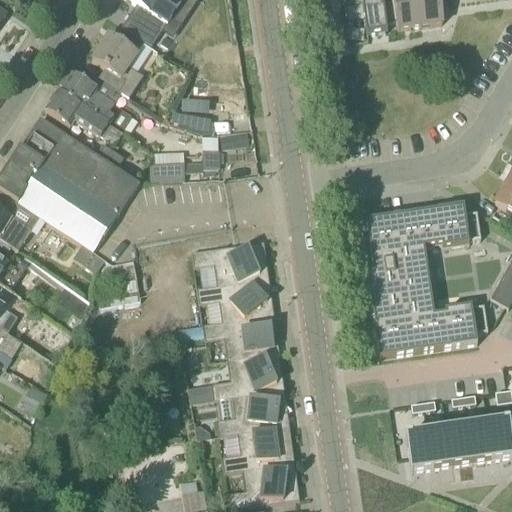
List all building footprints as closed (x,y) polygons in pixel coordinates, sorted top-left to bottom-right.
[(165,0),(121,0),(161,26),(174,6),(165,0)] [(342,0),(343,1),(347,0),(350,0),(352,10),(344,11),(345,12),(384,6),(382,0),(342,0)] [(345,12),(347,28),(364,26),(366,39),(387,36),(386,29),(396,27),(398,35),(393,0),(382,0),(384,6),(345,12)] [(393,0),(398,35),(420,32),(415,0),(393,0)] [(415,0),(420,32),(442,29),(438,0),(415,0)] [(151,55),(143,50),(137,59),(108,41),(92,66),(104,74),(98,84),(101,86),(101,87),(120,100),(121,99),(126,102),(128,104),(142,82),(136,79),(151,55)] [(79,83),(70,77),(58,96),(108,130),(122,139),(131,124),(130,120),(113,110),(120,100),(101,87),(101,86),(98,84),(84,75),(79,83)] [(197,120),(214,117),(206,79),(190,82),(197,120)] [(58,96),(44,116),(69,133),(74,127),(113,153),(122,139),(108,130),(58,96)] [(170,121),(169,136),(211,138),(211,122),(170,121)] [(96,159),(95,161),(40,124),(21,153),(120,218),(139,190),(116,175),(117,173),(96,159)] [(247,138),(220,142),(222,156),(249,151),(247,138)] [(96,159),(117,173),(123,163),(103,149),(96,159)] [(0,182),(0,196),(16,207),(40,223),(82,251),(80,253),(92,261),(94,259),(120,218),(21,153),(20,153),(0,182)] [(203,175),(218,175),(217,157),(202,157),(203,175)] [(183,170),(154,171),(149,171),(150,188),(184,187),(183,170)] [(511,190),(506,187),(494,208),(511,217),(511,190)] [(0,215),(0,245),(18,258),(32,236),(40,223),(16,207),(8,221),(0,215)] [(379,364),(477,350),(475,340),(487,339),(483,312),(472,314),(471,311),(444,315),(445,319),(434,320),(424,253),(441,250),(442,254),(469,250),(468,247),(480,245),(477,219),(465,221),(463,211),(365,226),(368,246),(362,247),(379,364)] [(216,293),(266,286),(264,271),(256,272),(253,253),(261,252),(261,250),(191,259),(193,274),(213,271),(216,293)] [(73,264),(96,279),(104,266),(94,259),(92,261),(80,253),(73,264)] [(0,281),(8,269),(0,263),(0,281)] [(511,264),(501,284),(511,289),(511,264)] [(132,267),(111,271),(112,280),(114,280),(116,289),(135,285),(132,267)] [(511,289),(501,284),(490,304),(508,314),(511,306),(511,289)] [(221,329),(271,323),(269,309),(266,309),(268,308),(259,296),(258,291),(267,290),(266,286),(216,293),(197,295),(199,311),(218,308),(221,329)] [(111,301),(97,303),(99,314),(139,308),(138,296),(111,301)] [(0,332),(9,339),(19,324),(0,310),(0,332)] [(272,328),(271,323),(221,329),(203,332),(205,347),(224,345),(226,366),(277,359),(275,347),(273,347),(271,331),(264,332),(264,329),(272,328)] [(0,370),(5,374),(11,365),(0,357),(0,370)] [(232,403),(274,397),(273,392),(277,390),(275,384),(280,384),(277,359),(226,366),(229,388),(211,391),(213,407),(232,404),(232,403)] [(37,419),(46,400),(29,392),(21,411),(37,419)] [(237,439),(279,434),(277,423),(286,422),(283,402),(274,403),(274,397),(232,403),(232,404),(235,425),(216,428),(218,443),(237,441),(237,439)] [(511,408),(510,397),(505,397),(502,398),(504,410),(511,408)] [(504,410),(502,398),(494,399),(496,411),(504,410)] [(474,402),(462,404),(464,412),(475,410),(474,402)] [(451,405),(452,414),(464,412),(462,404),(451,405)] [(434,408),(422,410),(423,418),(435,416),(434,408)] [(412,420),(423,418),(422,410),(410,411),(412,420)] [(487,430),(492,466),(511,462),(511,451),(509,427),(508,427),(487,430)] [(492,466),(487,430),(467,433),(472,469),(492,466)] [(472,469),(467,433),(447,436),(452,472),(472,469)] [(280,441),(279,434),(237,439),(237,441),(240,462),(221,464),(223,480),(242,477),(242,476),(284,470),(283,461),(291,460),(288,440),(280,441)] [(452,472),(447,436),(426,439),(432,474),(452,472)] [(410,478),(432,474),(426,439),(405,442),(407,454),(410,478)] [(285,476),(284,470),(242,476),(242,477),(245,498),(226,501),(228,511),(246,511),(298,505),(294,478),(287,479),(287,477),(285,476)] [(184,511),(196,511),(195,492),(183,493),(184,511)]
